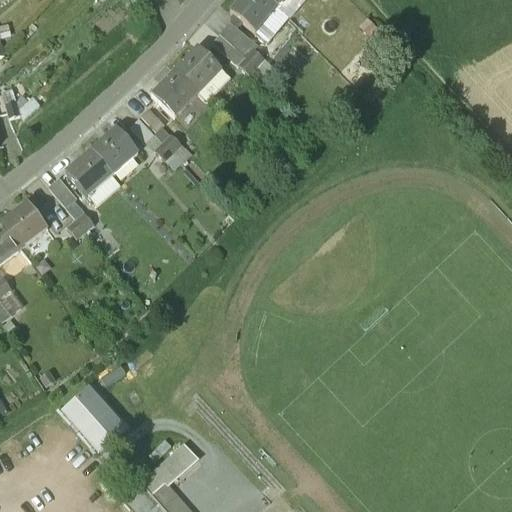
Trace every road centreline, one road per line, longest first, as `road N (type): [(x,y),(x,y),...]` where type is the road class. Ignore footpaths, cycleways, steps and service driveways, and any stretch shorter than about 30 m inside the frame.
road 1 (residential): [(0,199),(209,0)]
road 2 (track): [(367,0),(511,165)]
